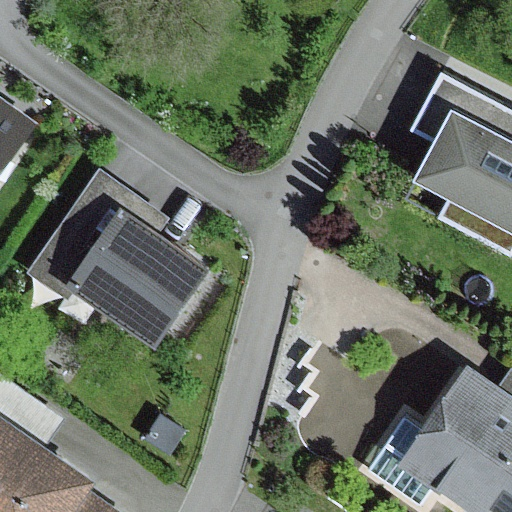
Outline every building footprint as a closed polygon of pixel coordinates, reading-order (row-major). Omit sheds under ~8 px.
[(443,214),(442,216),(511,254),(511,102),(445,66),(412,126),(438,140),(420,175),(454,193),(443,214)] [(0,181),(44,119),(0,88),(0,181)] [(128,200),(165,226),(173,216),(103,168),(33,271),(71,297),(81,283),(74,278),(82,268),(56,250),(76,222),(101,240),(128,200)] [(454,193),(420,175),(409,196),(443,214),(454,193)] [(165,226),(128,200),(101,240),(76,222),(56,250),(82,268),(74,278),(81,283),(164,340),(218,263),(165,226)] [(472,361),(403,461),(478,511),(511,511),(511,388),(503,382),(472,361)] [(511,368),(503,382),(511,388),(511,368)] [(68,415),(0,369),(0,403),(52,439),(68,415)] [(52,439),(0,403),(0,511),(129,511),(94,488),(104,473),(52,439)] [(189,428),(163,411),(146,436),(172,453),(189,428)]
